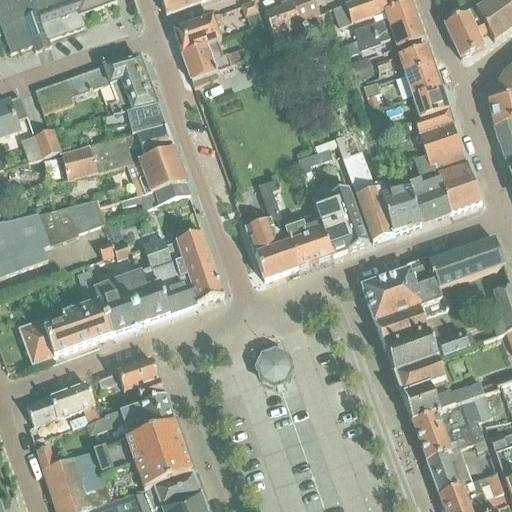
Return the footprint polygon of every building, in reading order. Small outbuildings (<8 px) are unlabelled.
[(116,5),(113,0),(0,0),(0,32),(9,58),(32,50),(34,56),(50,50),(48,44),(84,31),(80,18),(116,5)] [(159,0),(166,17),(212,0),(159,0)] [(297,26),(317,18),(310,0),(300,0),(279,8),(280,11),(262,17),(272,43),(300,32),(297,26)] [(372,20),(383,16),(377,0),(369,0),(366,1),(372,20)] [(377,0),(383,16),(384,16),(393,12),(388,0),(377,0)] [(388,0),(393,12),(410,6),(407,0),(388,0)] [(511,30),(511,13),(506,6),(502,0),(497,0),(475,15),(487,35),(492,45),(511,30)] [(362,23),(372,20),(366,1),(355,5),(362,23)] [(258,16),(254,6),(254,5),(241,10),(244,20),(258,16)] [(351,27),(362,23),(355,5),(344,9),(351,27)] [(352,35),(356,45),(375,38),(416,24),(410,6),(393,12),(384,16),(387,24),(373,29),(372,28),(352,35)] [(338,32),(351,27),(344,9),(332,13),(338,32)] [(487,35),(475,15),(474,12),(464,16),(465,20),(444,28),(460,62),(481,52),(475,40),(487,35)] [(219,44),(214,28),(219,26),(216,19),(172,34),(181,58),(219,44)] [(422,42),(416,24),(375,38),(356,45),(360,56),(379,49),(378,47),(392,42),(396,52),(422,42)] [(222,61),(216,46),(220,44),(219,44),(181,58),(193,92),(216,84),(214,78),(230,72),(230,71),(245,66),(241,55),(225,61),(225,60),(222,61)] [(356,45),(340,51),(344,61),(360,56),(356,45)] [(403,80),(432,70),(425,51),(396,61),(403,80)] [(136,115),(154,110),(137,62),(99,72),(33,96),(42,120),(71,110),(69,103),(108,89),(115,107),(108,110),(112,121),(136,115)] [(386,63),(375,67),(378,76),(389,71),(386,63)] [(272,64),(252,71),(257,84),(276,77),(272,64)] [(355,84),(370,79),(365,65),(350,70),(355,84)] [(487,107),(492,133),(511,127),(511,69),(503,77),(486,106),(487,107)] [(439,92),(432,70),(403,80),(411,102),(439,92)] [(378,112),(374,100),(379,98),(375,87),(362,92),(369,115),(378,112)] [(447,114),(439,92),(411,102),(418,124),(447,114)] [(0,107),(0,142),(19,136),(15,126),(27,122),(19,101),(0,107)] [(136,115),(112,121),(102,124),(104,135),(128,130),(130,140),(154,134),(162,132),(154,110),(136,115)] [(447,114),(418,124),(412,126),(424,160),(427,170),(433,168),(435,176),(465,165),(447,114)] [(385,134),(382,126),(370,130),(373,138),(385,134)] [(511,127),(492,133),(508,175),(511,173),(511,127)] [(154,134),(130,140),(60,159),(66,185),(96,179),(132,169),(126,154),(139,149),(143,160),(170,152),(162,132),(154,134)] [(60,157),(52,134),(33,141),(41,163),(60,157)] [(41,163),(33,141),(20,145),(28,167),(41,163)] [(143,183),(138,184),(144,200),(184,189),(171,155),(137,167),(143,183)] [(329,155),(318,159),(321,167),(332,164),(329,155)] [(390,240),(375,194),(363,198),(362,193),(371,190),(359,157),(340,164),(355,202),(372,247),(390,240)] [(318,159),(306,162),(309,171),(321,167),(318,159)] [(427,170),(424,160),(412,164),(418,184),(407,188),(408,193),(420,229),(450,218),(435,176),(433,168),(427,170)] [(306,162),(297,165),(299,174),(301,179),(311,176),(309,171),(306,162)] [(479,208),(465,165),(435,176),(450,218),(479,208)] [(283,236),(284,235),(270,197),(278,195),(273,180),(269,182),(271,186),(257,191),(268,224),(244,232),(264,285),(297,273),(283,236)] [(406,183),(382,190),(376,192),(376,193),(375,194),(390,240),(420,229),(408,193),(407,188),(406,183)] [(144,200),(119,207),(121,212),(139,207),(142,217),(152,214),(189,201),(184,189),(144,200)] [(346,191),(309,205),(315,220),(318,229),(330,262),(333,261),(367,248),(346,191)] [(0,229),(0,283),(46,267),(41,255),(76,242),(75,240),(102,230),(93,206),(0,229)] [(318,229),(315,220),(301,225),(302,229),(284,235),(283,236),(297,273),(330,261),(318,229)] [(140,254),(148,277),(173,268),(176,275),(177,275),(181,287),(186,285),(196,310),(222,301),(201,239),(165,251),(164,246),(140,254)] [(375,292),(363,297),(374,325),(369,327),(372,336),(377,335),(383,352),(428,336),(423,322),(445,315),(437,295),(503,271),(496,250),(494,244),(493,244),(480,249),(373,287),(375,292)] [(115,261),(112,254),(110,248),(97,252),(102,266),(115,262),(115,261)] [(125,249),(112,254),(115,261),(115,262),(116,267),(130,262),(125,249)] [(110,340),(196,310),(186,285),(181,287),(177,275),(176,275),(173,268),(148,277),(94,296),(110,340)] [(111,342),(110,340),(94,296),(88,277),(77,281),(85,303),(87,302),(91,311),(61,322),(62,325),(47,330),(45,325),(19,334),(32,370),(111,342)] [(511,296),(510,291),(491,298),(500,324),(492,327),(497,340),(504,337),(511,334),(511,296)] [(434,334),(428,336),(383,352),(393,378),(437,362),(438,363),(473,350),(469,337),(438,348),(434,334)] [(273,358),(261,362),(255,374),(260,386),(272,392),(284,387),(289,375),(285,363),(273,358)] [(437,362),(393,378),(401,400),(445,384),(437,363),(438,363),(437,362)] [(145,407),(164,400),(151,366),(116,379),(122,395),(134,391),(140,409),(145,407)] [(100,394),(112,389),(109,381),(97,385),(100,394)] [(401,400),(411,428),(434,419),(484,401),(479,387),(449,397),(445,384),(401,400)] [(88,429),(98,425),(86,389),(26,411),(33,433),(83,415),(88,429)] [(173,427),(164,400),(145,407),(140,409),(104,422),(104,423),(98,425),(88,429),(91,438),(123,427),(129,443),(173,427)] [(411,428),(425,465),(457,453),(458,454),(473,448),(474,448),(483,445),(477,427),(492,422),(484,401),(434,419),(411,428)] [(102,480),(109,478),(182,452),(173,427),(129,443),(93,456),(102,480)] [(511,438),(503,442),(501,437),(488,442),(493,455),(511,448),(511,438)] [(486,452),(483,445),(474,448),(473,448),(476,455),(486,452)] [(511,448),(493,455),(511,507),(511,465),(511,463),(511,462),(511,448)] [(47,451),(35,456),(41,474),(54,469),(47,451)] [(135,469),(109,478),(113,488),(137,480),(143,495),(146,494),(191,477),(182,452),(135,469)] [(457,454),(458,454),(457,453),(425,465),(438,500),(470,488),(470,487),(469,488),(457,454)] [(53,508),(105,489),(102,480),(93,456),(54,469),(41,474),(53,508)] [(191,477),(146,494),(153,511),(166,511),(199,500),(191,477)] [(438,500),(442,511),(485,511),(483,505),(502,498),(495,479),(470,487),(470,488),(438,500)] [(54,511),(96,511),(111,507),(105,489),(53,508),(54,511)] [(117,505),(119,511),(153,511),(146,494),(143,495),(117,505)] [(203,511),(199,500),(166,511),(203,511)]
